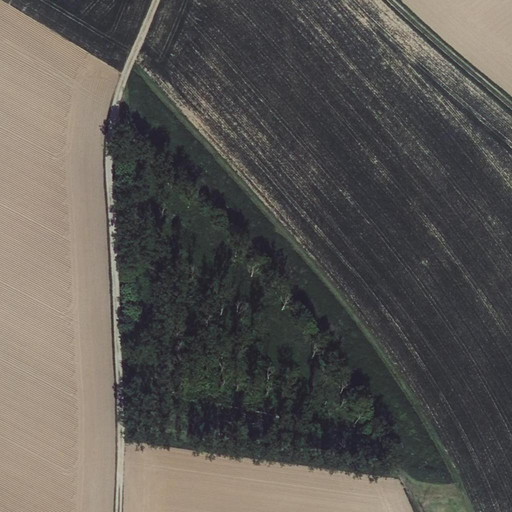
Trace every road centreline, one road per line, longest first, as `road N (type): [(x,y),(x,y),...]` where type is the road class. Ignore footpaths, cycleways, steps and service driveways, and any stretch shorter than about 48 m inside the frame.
road 1 (track): [(156,0),(117,99),(108,159),(119,511)]
road 2 (track): [(113,121),(214,209),(279,282),(339,365),(420,511)]
road 3 (track): [(385,0),(511,112)]
